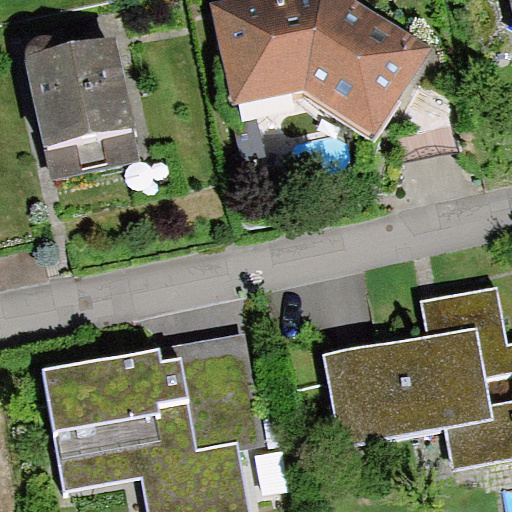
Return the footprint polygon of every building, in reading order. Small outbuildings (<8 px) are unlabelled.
[(354,0),(231,0),(214,4),(234,104),(305,90),(372,137),(435,50),(354,0)] [(116,45),(17,68),(46,193),(145,170),(116,45)] [(429,338),(327,357),(343,445),(446,426),(454,468),(511,457),(511,344),(511,345),(500,284),(422,299),(429,338)] [(247,334),(159,349),(162,364),(181,361),(196,451),(245,443),(246,449),(266,446),(247,334)] [(159,349),(44,366),(67,493),(143,479),(147,511),(257,511),(246,449),(245,443),(196,451),(181,361),(162,364),(159,349)]
